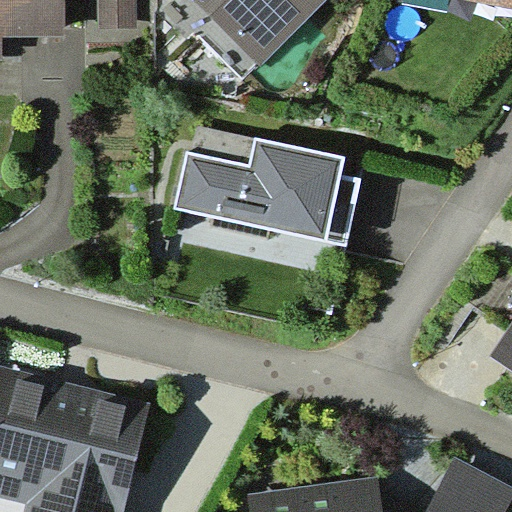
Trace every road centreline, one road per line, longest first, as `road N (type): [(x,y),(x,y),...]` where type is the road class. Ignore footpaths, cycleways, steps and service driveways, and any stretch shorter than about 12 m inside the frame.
road 1 (residential): [(0,304),(351,387)]
road 2 (residential): [(511,142),(351,387)]
road 3 (residential): [(351,387),(511,443)]
